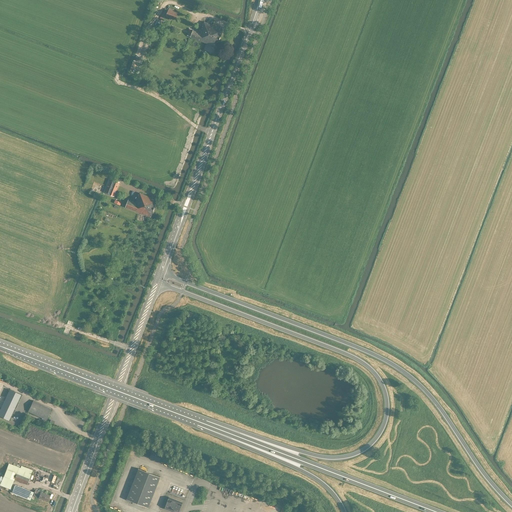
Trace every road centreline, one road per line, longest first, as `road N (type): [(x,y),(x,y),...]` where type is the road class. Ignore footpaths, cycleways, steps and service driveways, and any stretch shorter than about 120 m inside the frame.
road 1 (trunk): [(156,281),(346,353),(373,371),(386,396),(384,423),(372,441),(332,457),(183,415)]
road 2 (trunk): [(511,504),(428,392),(395,365),(160,272)]
road 3 (trunk): [(436,511),(183,415)]
road 4 (tertiary): [(180,218),(258,6)]
road 5 (trunk): [(183,415),(0,346)]
road 6 (trunk): [(183,415),(313,476),(344,511)]
road 7 (tertiary): [(95,443),(156,281)]
